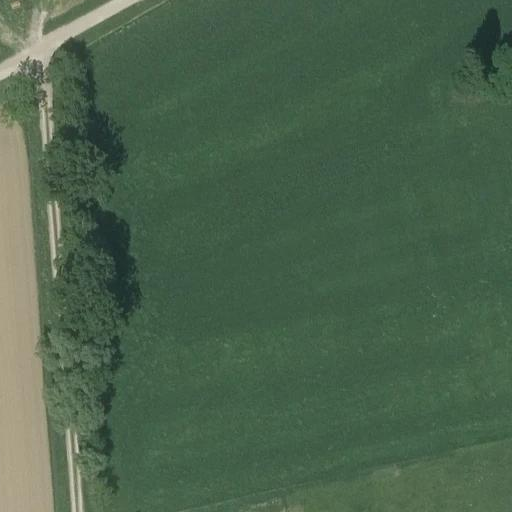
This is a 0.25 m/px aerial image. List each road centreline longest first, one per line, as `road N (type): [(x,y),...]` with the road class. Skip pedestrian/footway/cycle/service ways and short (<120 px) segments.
road 1 (unknown): [(67,511),(34,57)]
road 2 (track): [(0,76),(132,0)]
